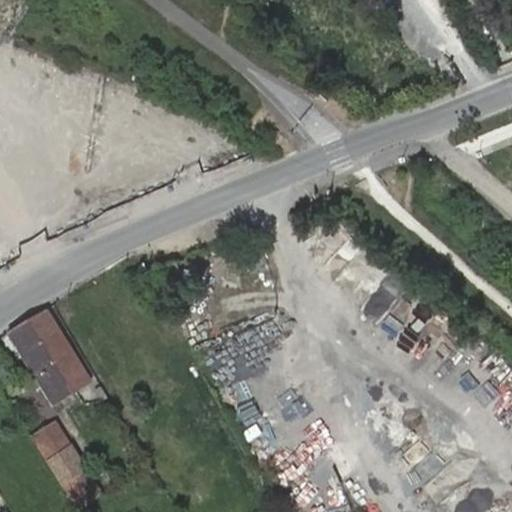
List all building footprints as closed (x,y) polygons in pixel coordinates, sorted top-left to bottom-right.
[(172,263),(155,269),(168,295),(183,288),(172,263)] [(92,383),(47,312),(29,322),(9,334),(55,406),(92,383)] [(8,359),(0,363),(0,375),(5,383),(18,375),(8,359)] [(58,423),(34,438),(56,472),(79,458),(58,423)] [(79,458),(56,472),(81,510),(102,495),(79,458)]
